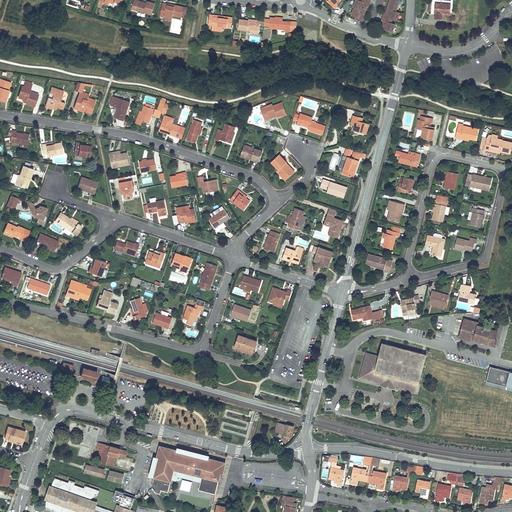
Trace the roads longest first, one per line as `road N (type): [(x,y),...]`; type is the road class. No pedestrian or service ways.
road 1 (residential): [(0,114),(134,133),(257,176),(278,200),(231,256)]
road 2 (residential): [(408,280),(484,258),(502,175),(495,166),(435,160),(406,274)]
road 3 (unclassified): [(406,43),(343,285)]
road 4 (residential): [(287,452),(224,448),(84,411),(67,410),(49,424)]
road 5 (residential): [(0,298),(199,352)]
road 6 (residential): [(307,449),(511,472)]
road 7 (residential): [(349,348),(381,331),(494,359)]
road 8 (residential): [(118,221),(56,270),(0,247)]
road 9 (residential): [(406,43),(464,49),(511,8)]
